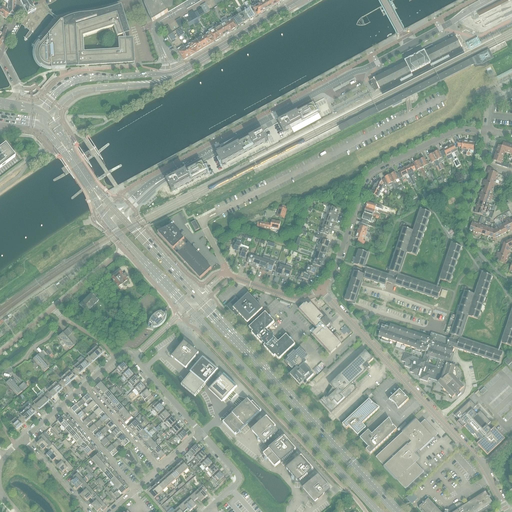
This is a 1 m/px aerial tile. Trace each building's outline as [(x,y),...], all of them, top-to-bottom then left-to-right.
[(8,0),(6,2),(8,4),(6,8),(9,10),(9,14),(15,15),(15,4),(15,0),(8,0)] [(28,14),(36,9),(30,0),(22,0),(20,1),(28,14)] [(137,0),(143,14),(148,12),(152,22),(168,12),(183,3),(186,9),(187,8),(187,9),(201,0),(137,0)] [(263,12),(256,0),(253,0),(256,4),(252,6),(257,15),(258,15),(258,16),(261,14),(261,13),(263,12)] [(258,0),(256,0),(263,12),(265,11),(266,11),(267,11),(268,10),(268,9),(269,9),(264,0),(258,0),(259,0),(258,0)] [(264,0),(269,9),(270,8),(270,9),(272,8),(272,7),(273,6),(275,5),(271,0),(264,0)] [(248,9),(244,11),(250,20),(251,20),(253,19),(253,18),(255,17),(246,2),(244,3),(248,9)] [(2,5),(0,6),(0,14),(6,19),(9,14),(9,10),(6,8),(2,5)] [(242,12),(239,14),(244,23),(250,20),(244,11),(242,6),(240,8),(242,12)] [(188,14),(189,16),(193,21),(198,18),(194,13),(193,10),(188,14)] [(59,21),(39,45),(37,46),(36,48),(36,50),(35,52),(35,55),(35,57),(36,59),(36,61),(37,63),(39,64),(40,66),(42,67),(44,68),(46,69),(48,69),(50,69),(51,69),(65,68),(65,65),(76,65),(76,66),(132,62),(131,38),(123,39),(118,39),(118,50),(112,50),(83,52),(82,36),(108,28),(113,26),(117,37),(123,35),(124,34),(117,12),(73,25),(73,26),(66,26),(62,26),(62,22),(62,21),(61,21),(60,21),(59,21)] [(244,23),(239,14),(235,17),(232,12),(230,13),(238,27),(240,25),(240,26),(241,25),(242,25),(243,25),(244,24),(244,23)] [(225,16),(224,17),(232,31),(236,29),(237,28),(237,27),(232,18),(229,20),(228,19),(227,19),(225,16)] [(224,23),(221,25),(226,35),(229,33),(229,32),(231,30),(232,31),(224,17),(222,18),(224,23)] [(214,23),(212,24),(220,37),(222,36),(223,37),(226,35),(221,25),(220,23),(216,26),(214,23)] [(220,37),(212,24),(210,25),(212,28),(208,30),(214,41),(215,41),(216,41),(221,38),(220,37)] [(206,34),(202,36),(208,45),(212,43),(214,42),(205,28),(203,29),(206,34)] [(181,29),(176,32),(179,38),(184,35),(181,29)] [(200,37),(197,39),(203,49),(206,47),(206,46),(208,45),(208,46),(208,45),(202,36),(199,30),(197,31),(200,36),(199,36),(200,37)] [(203,49),(197,39),(193,42),(190,37),(188,38),(197,52),(199,51),(203,49)] [(433,48),(424,53),(429,63),(461,47),(458,42),(455,37),(433,48)] [(479,39),(478,37),(466,43),(467,45),(470,50),(482,44),(481,42),(479,39)] [(190,43),(184,47),(190,56),(194,54),(193,54),(195,53),(196,53),(190,43)] [(190,56),(184,47),(178,51),(183,59),(185,59),(188,58),(188,57),(189,56),(190,57),(190,56)] [(463,53),(461,47),(433,61),(429,63),(430,64),(422,68),(418,70),(419,71),(415,73),(414,72),(411,74),(411,73),(404,76),(380,89),(383,94),(463,53)] [(403,93),(338,125),(342,131),(392,105),(409,97),(411,96),(438,82),(469,67),(472,65),(475,65),(481,64),(484,63),(487,61),(494,58),(493,54),(490,49),(472,57),(403,93)] [(405,63),(399,66),(404,76),(411,73),(411,74),(414,72),(415,73),(419,71),(418,70),(422,68),(430,64),(429,63),(424,53),(424,52),(416,56),(411,59),(405,62),(405,63)] [(381,75),(370,81),(372,84),(370,85),(371,87),(373,87),(375,91),(380,89),(404,76),(399,66),(381,75)] [(324,98),(278,123),(283,133),(291,128),(294,133),(332,113),(324,98)] [(263,130),(217,155),(222,165),(268,140),(263,130)] [(457,148),(461,148),(461,149),(465,149),(464,152),(467,152),(468,142),(465,141),(463,140),(463,141),(462,141),(462,142),(458,141),(457,148)] [(98,150),(99,152),(109,144),(109,143),(108,143),(98,150)] [(453,143),(447,146),(452,154),(452,155),(455,161),(453,161),(454,162),(453,162),(456,167),(460,165),(454,153),(457,151),(453,143)] [(505,152),(511,154),(511,145),(503,143),(502,147),(505,152)] [(0,168),(14,158),(4,145),(0,148),(0,168)] [(497,162),(500,163),(501,163),(505,152),(502,147),(498,145),(493,161),(497,162)] [(89,150),(93,157),(99,152),(95,146),(89,150)] [(442,148),(446,156),(448,160),(451,158),(452,160),(453,161),(455,161),(452,155),(452,154),(447,146),(442,148)] [(439,150),(433,153),(441,169),(443,168),(440,162),(444,160),(439,150)] [(92,157),(88,151),(61,168),(65,175),(92,157)] [(441,169),(433,153),(428,156),(431,163),(434,162),(438,171),(441,169)] [(424,157),(419,160),(422,167),(423,168),(426,174),(427,177),(431,175),(429,171),(427,172),(425,168),(428,166),(428,165),(424,157)] [(422,167),(419,160),(413,163),(417,170),(420,169),(423,176),(426,174),(423,168),(422,167)] [(180,174),(167,183),(172,191),(207,173),(202,163),(180,174)] [(410,165),(404,167),(410,178),(410,179),(411,182),(413,185),(415,184),(411,176),(415,175),(413,172),(416,170),(412,164),(410,165)] [(410,178),(404,167),(399,170),(401,175),(403,179),(407,178),(408,180),(410,179),(410,178)] [(489,174),(488,177),(496,180),(498,174),(493,172),(494,170),(488,167),(486,173),(489,174)] [(395,172),(390,175),(393,181),(394,182),(397,189),(399,188),(396,181),(399,179),(398,178),(400,178),(397,172),(396,173),(395,172)] [(105,176),(104,173),(81,189),(82,191),(105,176)] [(393,181),(390,175),(384,177),(387,183),(388,184),(391,183),(394,190),(397,189),(394,182),(393,181)] [(484,179),(483,182),(494,186),(496,180),(488,177),(487,180),(484,179)] [(376,182),(373,187),(380,191),(381,192),(382,192),(384,188),(385,189),(385,188),(383,186),(381,185),(383,182),(379,179),(376,182)] [(482,188),(492,192),(494,186),(483,182),(482,185),(485,186),(484,189),(482,188)] [(380,191),(373,187),(370,193),(381,199),(382,197),(379,195),(381,192),(380,191)] [(482,188),(480,194),(491,198),(492,196),(489,194),(490,191),(492,192),(482,188)] [(82,191),(80,189),(71,197),(71,198),(71,199),(72,199),(82,191)] [(480,194),(478,200),(486,203),(487,200),(491,201),(491,198),(480,194)] [(478,200),(476,206),(487,210),(488,207),(485,206),(486,203),(478,200)] [(367,202),(366,207),(375,210),(376,207),(381,209),(382,207),(367,202)] [(279,207),(276,216),(284,218),(287,210),(285,209),(286,207),(282,205),(281,208),(279,207)] [(329,206),(327,213),(337,217),(339,212),(336,211),(337,209),(329,206)] [(487,210),(476,206),(474,213),(482,215),(484,212),(487,213),(487,210)] [(375,210),(366,207),(364,213),(376,217),(375,218),(378,219),(380,215),(374,213),(375,210)] [(421,209),(418,216),(428,220),(429,216),(428,215),(429,212),(421,209)] [(327,213),(324,220),(332,223),(333,221),(335,222),(337,217),(327,213)] [(363,214),(360,223),(367,225),(368,221),(373,223),(374,220),(371,220),(372,217),(363,214)] [(418,216),(416,224),(426,227),(427,223),(426,223),(427,219),(428,220),(418,216)] [(506,223),(503,224),(507,232),(511,229),(511,227),(507,219),(505,220),(506,223)] [(191,223),(195,231),(199,228),(195,220),(191,223)] [(258,222),(257,227),(270,229),(270,228),(279,230),(280,222),(272,220),(271,224),(261,222),(260,223),(258,222)] [(324,220),(322,228),(332,231),(334,226),(332,225),(332,223),(324,220)] [(472,234),(475,235),(478,224),(472,222),(469,230),(473,231),(472,234)] [(360,225),(358,231),(369,235),(370,233),(366,231),(367,228),(366,227),(367,225),(360,223),(360,225)] [(400,234),(411,238),(413,230),(406,228),(407,224),(401,223),(400,226),(403,227),(402,231),(403,231),(402,235),(400,234)] [(416,224),(414,231),(423,234),(425,230),(423,230),(424,227),(426,227),(416,224)] [(478,224),(475,235),(477,236),(478,233),(482,234),(484,226),(478,224)] [(503,224),(498,227),(502,234),(507,232),(503,224)] [(172,226),(158,233),(200,279),(211,268),(172,226)] [(316,235),(319,236),(326,238),(327,235),(328,236),(329,233),(331,234),(332,231),(322,228),(320,233),(317,232),(316,235)] [(489,228),(486,236),(493,238),(492,240),(495,240),(494,229),(489,228)] [(413,230),(411,238),(421,241),(422,237),(421,237),(422,234),(423,234),(414,231),(413,230)] [(369,235),(358,231),(355,238),(360,239),(359,243),(364,244),(365,241),(363,240),(364,236),(368,238),(369,235)] [(398,241),(408,245),(411,238),(400,234),(399,238),(400,238),(399,242),(398,241)] [(319,236),(318,238),(316,244),(319,245),(330,248),(330,245),(328,245),(329,242),(325,240),(326,238),(319,236)] [(235,253),(238,254),(240,247),(241,243),(236,242),(237,239),(234,238),(232,244),(235,245),(233,250),(236,251),(235,253)] [(411,238),(408,245),(419,248),(420,245),(419,244),(420,241),(421,241),(411,238)] [(505,240),(502,241),(511,249),(511,248),(511,239),(506,242),(505,240)] [(396,248),(396,249),(405,252),(406,252),(408,245),(398,241),(397,245),(398,246),(397,249),(396,248)] [(503,244),(501,251),(509,253),(511,249),(502,241),(501,244),(503,244)] [(452,243),(449,251),(459,254),(460,250),(459,250),(460,246),(461,247),(461,246),(452,243)] [(319,245),(317,252),(325,255),(326,252),(328,253),(330,248),(319,245)] [(408,245),(406,252),(416,256),(417,252),(416,251),(417,248),(418,248),(419,248),(408,245)] [(240,247),(238,254),(241,255),(240,256),(243,257),(242,259),(245,260),(247,254),(248,250),(243,248),(240,247)] [(393,256),(403,259),(404,256),(405,252),(396,249),(394,252),(396,253),(395,256),(393,256)] [(356,257),(366,260),(368,253),(358,250),(357,254),(358,254),(357,257),(356,257)] [(449,251),(447,258),(456,261),(458,257),(456,257),(457,256),(458,253),(459,254),(449,251)] [(317,252),(314,259),(325,262),(326,257),(324,257),(325,255),(317,252)] [(247,254),(245,260),(247,261),(247,263),(249,264),(249,266),(251,267),(255,257),(249,255),(247,254)] [(508,258),(496,254),(496,257),(499,258),(497,262),(505,264),(508,258)] [(263,256),(262,259),(259,267),(261,268),(261,270),(266,272),(269,261),(270,258),(263,256)] [(391,263),(401,266),(403,259),(393,256),(392,260),(393,260),(392,263),(391,263)] [(255,257),(251,267),(256,268),(257,266),(259,267),(262,259),(255,257)] [(366,260),(356,257),(355,261),(356,261),(355,264),(354,264),(353,264),(363,267),(366,260)] [(269,261),(266,272),(268,272),(269,270),(272,271),(272,270),(275,270),(277,264),(278,261),(270,258),(269,261)] [(447,258),(444,265),(454,268),(455,264),(454,264),(455,261),(456,261),(447,258)] [(313,264),(312,267),(318,269),(319,266),(321,267),(322,264),(324,265),(325,262),(314,259),(313,264)] [(389,270),(388,270),(398,273),(399,272),(401,266),(391,263),(390,267),(391,267),(390,270),(389,270)] [(277,264),(275,270),(277,271),(277,273),(280,274),(279,276),(281,277),(285,267),(280,265),(277,264)] [(444,265),(442,272),(452,275),(453,272),(452,271),(453,268),(454,268),(444,265)] [(303,271),(303,273),(305,274),(312,276),(313,273),(314,274),(315,271),(317,272),(318,269),(312,267),(308,266),(306,271),(306,272),(303,271)] [(285,267),(281,277),(286,279),(287,277),(289,277),(292,269),(285,267)] [(352,278),(361,281),(364,274),(361,273),(362,269),(354,267),(353,270),(354,271),(353,275),(354,275),(353,278),(352,278)] [(368,278),(371,279),(374,271),(367,268),(363,278),(367,279),(368,278)] [(390,271),(388,276),(385,284),(385,285),(387,282),(391,283),(392,282),(395,283),(395,284),(398,275),(398,273),(388,270),(390,271)] [(299,271),(297,277),(296,280),(303,282),(303,279),(308,280),(309,278),(311,278),(312,276),(305,274),(303,273),(299,271)] [(374,271),(371,279),(371,280),(375,282),(375,280),(378,281),(381,273),(374,271)] [(120,289),(124,286),(129,283),(126,278),(128,276),(126,273),(123,274),(122,272),(121,272),(119,272),(118,273),(118,274),(118,275),(112,279),(119,287),(120,289)] [(452,275),(442,272),(440,279),(450,283),(451,279),(449,278),(451,275),(452,275)] [(381,273),(378,281),(378,282),(378,283),(384,285),(384,283),(385,284),(388,276),(381,273)] [(482,273),(480,280),(489,283),(491,279),(489,279),(490,276),(492,276),(482,273)] [(398,275),(395,284),(398,286),(399,284),(402,285),(402,287),(405,277),(398,275)] [(405,277),(402,287),(406,288),(406,287),(409,288),(409,289),(412,280),(405,277)] [(349,285),(359,288),(361,281),(352,278),(351,282),(352,282),(351,285),(349,285)] [(412,280),(409,289),(413,290),(413,289),(416,290),(416,291),(416,292),(419,282),(412,280)] [(480,280),(477,287),(487,290),(488,287),(487,286),(488,283),(489,283),(480,280)] [(419,282),(416,292),(420,293),(420,292),(424,293),(426,284),(419,282)] [(426,284),(424,293),(423,294),(427,295),(427,294),(431,295),(433,287),(426,284)] [(347,292),(357,295),(359,288),(349,285),(348,289),(349,289),(348,293),(347,292)] [(462,298),(472,301),(474,294),(467,291),(468,288),(463,286),(461,290),(464,291),(463,294),(464,295),(463,298),(462,298)] [(433,287),(431,295),(430,296),(434,298),(435,296),(438,297),(441,289),(433,287)] [(477,287),(475,294),(485,297),(486,294),(485,293),(486,290),(487,290),(477,287)] [(357,295),(347,292),(346,296),(347,296),(346,300),(345,299),(345,300),(354,303),(357,295)] [(86,310),(97,299),(92,293),(80,305),(86,310)] [(239,301),(235,297),(227,305),(226,306),(227,306),(236,316),(239,313),(247,322),(251,319),(253,317),(257,314),(256,314),(262,308),(257,303),(248,293),(248,294),(239,301)] [(474,294),(472,301),(482,305),(484,301),(482,300),(483,297),(485,298),(485,297),(475,294),(474,294)] [(460,305),(470,308),(472,301),(462,298),(461,302),(462,302),(461,305),(460,305)] [(472,301),(470,308),(480,312),(481,308),(480,308),(481,304),(482,305),(472,301)] [(341,344),(327,328),(332,323),(331,323),(326,318),(325,319),(311,303),(310,303),(307,306),(304,304),(299,308),(299,309),(317,329),(312,333),(312,334),(330,353),(331,354),(341,344)] [(460,309),(458,312),(467,315),(467,316),(470,308),(460,305),(458,309),(460,309)] [(470,308),(467,316),(478,319),(479,315),(477,315),(479,312),(480,312),(470,308)] [(149,323),(149,327),(150,325),(152,327),(151,328),(153,328),(156,327),(158,327),(159,326),(161,325),(163,324),(164,322),(165,320),(166,317),(166,315),(166,312),(165,314),(162,312),(159,312),(157,314),(154,316),(151,319),(149,323)] [(254,322),(252,324),(249,327),(252,331),(251,332),(261,343),(263,342),(265,344),(263,346),(274,357),(275,355),(279,359),(295,344),(291,340),(292,340),(292,338),(290,338),(290,339),(286,335),(278,342),(273,337),(273,336),(272,334),(271,334),(266,329),(274,322),(270,318),(271,317),(271,316),(269,316),(265,312),(254,322)] [(452,314),(450,318),(464,323),(467,315),(458,312),(458,313),(457,312),(456,316),(452,314)] [(450,318),(448,325),(462,330),(464,323),(450,318)] [(390,324),(388,332),(384,331),(386,326),(379,324),(377,329),(380,330),(378,336),(382,337),(381,340),(388,342),(389,339),(414,348),(413,351),(420,353),(421,350),(425,351),(422,359),(419,358),(416,365),(413,364),(410,372),(418,374),(418,375),(420,376),(420,375),(421,375),(420,379),(427,381),(430,374),(433,375),(436,376),(439,379),(437,382),(452,398),(455,395),(457,397),(459,395),(460,393),(458,391),(463,387),(452,375),(455,366),(451,365),(454,354),(455,351),(453,350),(453,348),(453,347),(456,348),(459,338),(459,337),(450,334),(451,335),(450,339),(431,333),(430,337),(390,324)] [(462,330),(448,325),(446,333),(450,334),(459,337),(462,330)] [(345,326),(340,331),(344,335),(349,330),(345,326)] [(63,332),(58,336),(70,349),(74,345),(63,332)] [(511,338),(504,336),(501,343),(511,346),(511,343),(511,342),(511,338)] [(459,338),(456,348),(460,349),(460,348),(463,349),(466,340),(459,338)] [(171,357),(178,362),(186,369),(193,360),(199,353),(194,349),(195,347),(192,345),(191,347),(191,346),(192,345),(184,339),(180,345),(181,345),(171,357)] [(463,349),(463,350),(467,352),(467,350),(470,351),(473,343),(466,340),(463,349)] [(470,351),(470,353),(474,354),(474,353),(478,354),(481,345),(473,343),(470,351)] [(478,354),(477,355),(481,356),(482,355),(485,356),(488,348),(481,345),(478,354)] [(97,346),(92,350),(98,357),(105,351),(100,346),(98,348),(97,346)] [(289,358),(285,361),(292,368),(295,366),(296,368),(290,374),(300,385),(305,380),(306,381),(314,375),(304,364),(307,362),(304,359),(308,356),(300,348),(295,352),(294,350),(287,356),(289,358)] [(485,356),(484,357),(488,359),(489,357),(492,359),(495,350),(488,348),(485,356)] [(89,356),(86,358),(91,363),(98,357),(92,350),(87,355),(89,356)] [(492,359),(492,360),(496,361),(496,360),(499,361),(500,361),(502,352),(495,350),(492,359)] [(326,390),(329,393),(326,398),(324,396),(320,401),(331,413),(357,389),(352,384),(367,370),(363,367),(365,365),(368,367),(369,366),(367,363),(368,362),(369,363),(373,359),(365,351),(329,384),(332,387),(330,390),(328,389),(326,390)] [(38,355),(33,359),(44,372),(49,368),(38,355)] [(83,358),(78,362),(84,369),(91,363),(86,358),(84,360),(83,358)] [(204,358),(191,374),(181,385),(195,397),(218,369),(204,358)] [(75,368),(73,370),(78,375),(84,369),(78,362),(74,367),(75,368)] [(120,373),(122,376),(129,370),(127,368),(123,363),(117,369),(121,373),(120,373)] [(70,370),(65,374),(71,381),(78,375),(73,370),(71,372),(70,370)] [(129,370),(122,376),(123,376),(126,380),(128,383),(135,377),(135,376),(135,377),(133,375),(133,374),(129,370)] [(62,380),(59,382),(64,387),(71,381),(65,374),(60,378),(62,380)] [(224,375),(209,390),(222,403),(237,387),(224,375)] [(135,377),(128,383),(129,383),(132,386),(132,387),(134,389),(141,383),(139,381),(135,377)] [(11,379),(6,383),(17,396),(22,391),(28,386),(24,382),(18,387),(16,384),(17,383),(16,381),(14,379),(14,378),(11,379)] [(56,382),(51,386),(57,393),(64,387),(59,382),(57,384),(56,382)] [(94,388),(98,393),(105,387),(101,382),(94,388)] [(134,389),(132,391),(136,395),(138,394),(140,396),(147,390),(145,388),(141,383),(134,389)] [(48,392),(46,394),(51,399),(57,393),(51,386),(47,390),(48,392)] [(105,387),(98,393),(102,397),(109,391),(105,387)] [(147,390),(140,396),(141,396),(144,400),(146,403),(153,397),(151,395),(147,390)] [(399,390),(390,399),(399,408),(408,399),(405,396),(406,395),(404,392),(403,393),(399,390)] [(109,391),(102,397),(106,401),(113,395),(109,391)] [(43,394),(38,398),(44,405),(51,399),(46,394),(44,395),(43,394)] [(88,394),(79,402),(82,405),(85,402),(88,406),(85,408),(94,401),(88,394)] [(113,395),(106,401),(110,406),(116,400),(113,395)] [(35,404),(33,406),(37,411),(44,405),(38,398),(33,402),(35,404)] [(253,405),(247,399),(226,419),(223,423),(235,436),(260,412),(254,407),(255,406),(254,405),(253,405)] [(369,399),(342,424),(346,429),(349,426),(357,435),(366,428),(362,424),(380,408),(373,403),(369,399)] [(116,400),(110,406),(113,410),(120,404),(116,400)] [(486,417),(480,411),(476,414),(472,409),(476,406),(470,400),(468,402),(454,415),(455,416),(459,420),(458,422),(460,424),(462,427),(461,427),(462,428),(464,426),(479,442),(477,444),(480,447),(487,455),(505,439),(494,427),(491,430),(487,425),(491,422),(486,417)] [(94,401),(85,408),(88,412),(91,409),(94,412),(91,415),(100,408),(94,401)] [(71,409),(77,416),(85,408),(82,411),(79,408),(82,405),(79,402),(71,409)] [(151,408),(153,411),(152,412),(155,416),(157,415),(164,409),(160,404),(159,404),(158,402),(151,408)] [(120,404),(113,410),(117,414),(124,408),(120,404)] [(29,406),(25,410),(30,417),(37,411),(33,406),(30,407),(29,406)] [(85,408),(77,416),(83,423),(91,415),(88,418),(85,415),(88,412),(85,408)] [(100,408),(91,415),(94,419),(97,416),(100,419),(97,422),(106,415),(100,408)] [(124,408),(117,414),(121,418),(128,412),(124,408)] [(164,409),(157,415),(159,417),(160,417),(163,421),(163,422),(170,415),(166,411),(165,411),(164,409)] [(21,416),(19,418),(24,423),(30,417),(25,410),(20,414),(21,416)] [(128,412),(121,418),(125,423),(132,417),(128,412)] [(57,421),(61,425),(68,419),(67,419),(67,418),(64,415),(57,421)] [(91,415),(83,423),(89,429),(97,422),(94,425),(91,421),(94,419),(91,415)] [(106,415),(97,422),(100,425),(103,423),(106,426),(103,429),(111,421),(106,415)] [(170,415),(163,422),(165,424),(169,428),(168,428),(169,428),(176,422),(172,418),(171,418),(170,416),(170,415)] [(251,431),(264,444),(278,431),(274,428),(276,426),(266,416),(251,431)] [(24,423),(19,418),(17,419),(16,418),(11,422),(17,429),(24,423)] [(368,431),(360,438),(368,447),(366,450),(370,454),(397,429),(393,425),(389,418),(372,434),(368,431)] [(68,419),(61,425),(65,430),(72,424),(72,423),(71,424),(71,423),(68,419)] [(111,421),(103,429),(106,432),(109,429),(112,433),(109,435),(117,428),(111,421)] [(128,427),(132,431),(139,425),(135,421),(128,427)] [(377,457),(382,462),(391,472),(391,473),(392,473),(405,487),(421,472),(409,459),(411,457),(412,458),(415,456),(413,454),(429,440),(430,440),(430,439),(435,434),(424,422),(420,426),(416,421),(412,424),(411,425),(408,428),(407,429),(403,432),(405,434),(404,434),(402,435),(377,457)] [(97,422),(89,429),(95,436),(103,429),(100,431),(97,428),(100,425),(97,422)] [(176,422),(169,428),(171,431),(171,430),(175,434),(174,435),(175,435),(182,429),(178,424),(177,424),(176,423),(176,422)] [(72,424),(65,430),(69,434),(76,428),(75,428),(74,427),(75,427),(72,424)] [(139,425),(132,431),(136,436),(143,430),(139,425)] [(76,428),(69,434),(73,438),(80,432),(79,432),(78,432),(79,431),(76,428)] [(117,428),(109,435),(112,439),(115,436),(118,439),(115,442),(123,435),(117,428)] [(103,429),(95,436),(101,443),(109,435),(106,438),(103,435),(106,432),(103,429)] [(182,429),(175,435),(177,438),(177,437),(181,442),(188,436),(183,431),(182,429)] [(143,430),(136,436),(140,440),(147,434),(143,430)] [(80,432),(73,438),(76,442),(83,436),(83,437),(82,436),(82,435),(80,432)] [(37,444),(40,447),(48,440),(43,434),(38,438),(40,440),(37,444)] [(147,434),(140,440),(144,444),(151,438),(147,434)] [(109,435),(101,443),(107,449),(115,442),(112,445),(109,442),(112,439),(109,435)] [(123,435),(115,442),(118,446),(121,443),(124,446),(130,442),(123,435)] [(83,436),(76,442),(80,447),(87,441),(87,440),(86,441),(86,440),(83,436)] [(289,441),(284,436),(283,437),(269,449),(263,454),(274,467),(280,462),(281,463),(295,451),(294,450),(296,449),(291,444),(290,445),(288,442),(289,441)] [(151,438),(144,444),(147,448),(154,442),(151,438)] [(48,440),(40,447),(43,450),(46,447),(48,449),(53,445),(48,440)] [(87,441),(80,447),(84,451),(91,445),(90,445),(90,444),(87,441)] [(115,442),(107,449),(113,456),(118,452),(115,448),(118,446),(115,442)] [(154,442),(147,448),(151,453),(158,447),(154,442)] [(53,445),(48,449),(50,451),(47,455),(50,458),(58,451),(53,445)] [(91,445),(84,451),(88,455),(95,449),(94,449),(93,449),(94,448),(91,445)] [(196,445),(190,451),(187,453),(191,457),(193,456),(195,458),(202,452),(200,450),(196,445)] [(158,447),(151,453),(155,457),(162,451),(158,447)] [(58,451),(50,458),(53,462),(56,458),(58,460),(63,457),(58,451)] [(162,451),(155,457),(159,461),(166,455),(162,451)] [(202,452),(195,458),(196,458),(199,462),(201,465),(208,459),(206,457),(202,452)] [(92,460),(95,464),(102,458),(99,455),(98,454),(99,454),(98,453),(92,460)] [(300,456),(286,468),(298,482),(312,470),(313,469),(311,466),(306,460),(306,461),(301,455),(300,457),(300,456)] [(63,457),(58,460),(60,463),(57,466),(60,469),(68,462),(63,457)] [(102,458),(95,464),(99,468),(106,462),(103,459),(102,458)] [(208,459),(201,465),(202,465),(205,469),(203,471),(205,473),(207,472),(214,466),(214,465),(214,466),(212,464),(212,463),(208,459)] [(182,461),(178,465),(184,472),(189,468),(182,461)] [(68,462),(60,469),(63,473),(66,469),(68,472),(73,468),(68,462)] [(106,462),(99,468),(103,473),(110,466),(107,463),(107,464),(106,463),(106,462)] [(178,465),(174,469),(180,476),(184,472),(178,465)] [(110,466),(103,473),(107,477),(114,471),(111,467),(110,468),(110,467),(110,466)] [(214,466),(207,472),(208,472),(211,475),(211,476),(213,478),(220,472),(218,470),(214,466)] [(174,469),(170,473),(176,479),(180,476),(174,469)] [(114,471),(107,477),(111,481),(117,475),(115,472),(114,472),(113,471),(114,471)] [(220,472),(213,478),(211,480),(214,483),(216,484),(217,483),(219,485),(226,479),(224,477),(220,472)] [(71,483),(74,486),(82,479),(77,473),(73,477),(75,479),(71,483)] [(170,473),(165,476),(171,483),(176,479),(170,473)] [(117,475),(111,481),(114,485),(121,479),(118,476),(117,476),(118,475),(117,475)] [(330,489),(327,485),(325,482),(324,483),(318,475),(311,481),(303,488),(315,501),(323,495),(323,494),(323,495),(330,489)] [(165,476),(161,480),(167,487),(171,483),(165,476)] [(82,479),(74,486),(77,489),(81,486),(83,488),(87,484),(82,479)] [(121,479),(114,485),(118,490),(125,484),(122,480),(122,481),(121,480),(121,479)] [(161,480),(157,484),(163,491),(167,487),(161,480)] [(87,484),(83,488),(85,491),(81,494),(84,497),(92,490),(87,484)] [(125,484),(118,490),(122,494),(129,488),(126,484),(125,485),(125,484)] [(157,484),(152,488),(159,495),(163,491),(157,484)] [(203,485),(197,490),(204,498),(208,495),(204,492),(207,489),(203,485)] [(159,495),(152,488),(148,492),(154,498),(159,495)] [(458,502),(454,505),(459,511),(476,511),(492,502),(484,489),(465,501),(467,503),(464,505),(463,503),(460,505),(458,502)] [(92,490),(84,497),(87,501),(91,497),(93,499),(97,496),(92,490)] [(197,490),(192,495),(195,500),(198,498),(201,501),(204,498),(197,490)] [(192,495),(186,500),(193,508),(196,505),(193,502),(195,500),(192,495)] [(97,496),(93,499),(95,502),(91,505),(94,508),(102,501),(97,496)] [(440,511),(428,498),(419,507),(423,511),(459,511),(458,509),(453,511),(450,511),(449,510),(444,509),(440,511)] [(185,511),(187,509),(190,511),(193,508),(186,500),(180,505),(185,511)] [(102,501),(94,508),(97,511),(101,508),(103,511),(107,507),(102,501)]
